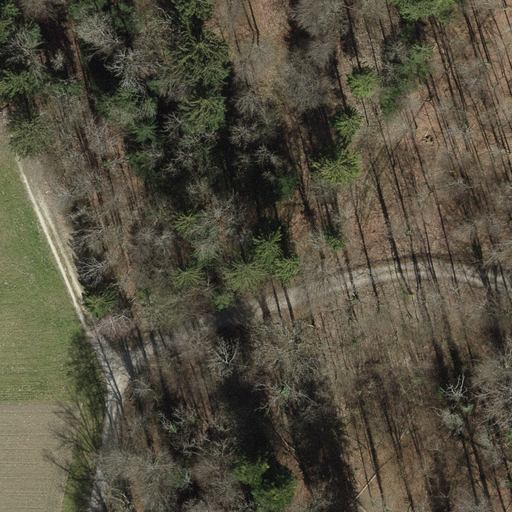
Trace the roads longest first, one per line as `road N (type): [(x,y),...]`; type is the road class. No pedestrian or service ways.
road 1 (track): [(118,373),(177,335),(385,270),(447,268),(511,285)]
road 2 (track): [(20,147),(81,303),(118,373),(95,511)]
